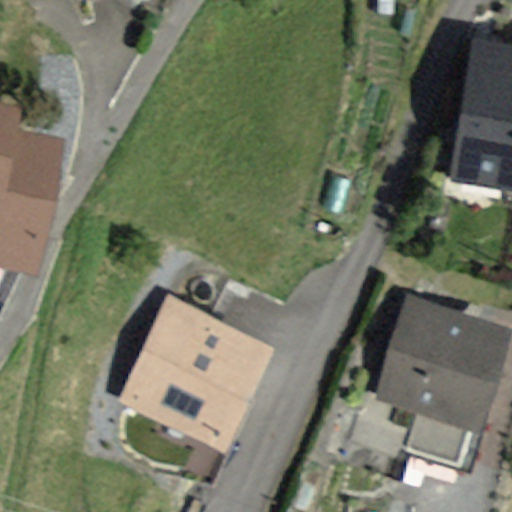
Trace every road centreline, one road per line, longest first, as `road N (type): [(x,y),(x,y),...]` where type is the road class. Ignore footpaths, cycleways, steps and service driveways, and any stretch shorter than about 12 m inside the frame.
road 1 (residential): [(233,511),(466,0)]
road 2 (residential): [(0,346),(117,117),(194,0)]
